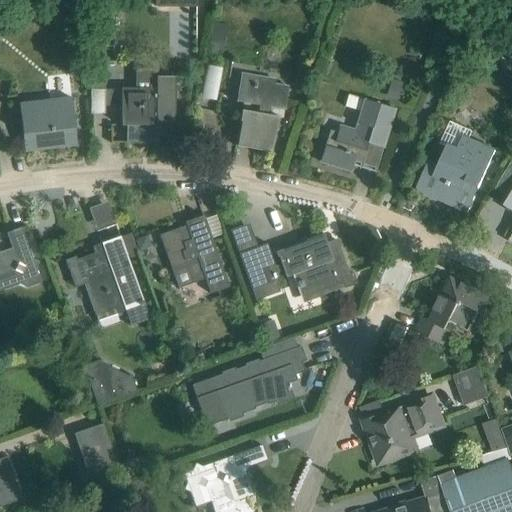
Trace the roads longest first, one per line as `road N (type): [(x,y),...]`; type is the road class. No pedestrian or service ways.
road 1 (unclassified): [(0,186),(86,174),(215,177),(324,199),(414,234)]
road 2 (unclassified): [(300,511),(414,234)]
